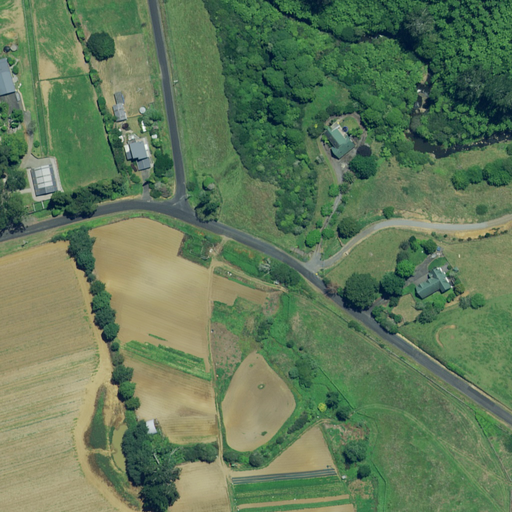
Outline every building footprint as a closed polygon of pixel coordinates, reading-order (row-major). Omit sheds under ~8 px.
[(15,35),(12,26),(2,29),(3,34),(7,33),(8,37),(15,35)] [(17,91),(10,59),(0,61),(0,89),(1,95),(17,91)] [(127,119),(122,92),(115,93),(118,105),(113,106),(117,122),(127,119)] [(338,121),(321,133),(332,149),(339,159),(357,146),(349,134),(348,135),(338,121)] [(152,167),(146,141),(125,146),(129,160),(136,159),(139,170),(152,167)] [(56,192),(50,166),(32,170),(38,196),(56,192)] [(455,286),(444,267),(431,275),(433,279),(417,287),(424,299),(441,289),(443,293),(455,286)] [(159,432),(155,420),(144,423),(148,435),(159,432)]
